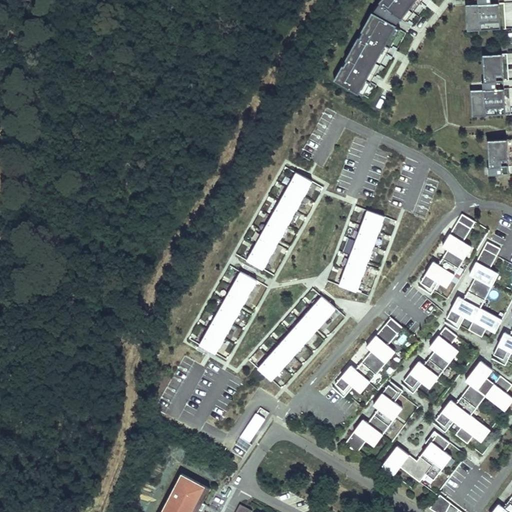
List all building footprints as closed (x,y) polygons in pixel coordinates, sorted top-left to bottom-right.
[(383,0),(381,3),(400,19),(415,0),(383,0)] [(505,0),(484,0),(485,8),(472,9),(473,35),(507,33),(505,0)] [(399,25),(374,11),(334,84),(359,97),(399,25)] [(507,56),(486,57),(488,92),(475,93),(477,119),(510,117),(507,56)] [(509,141),(491,141),(491,171),(509,172),(509,141)] [(298,170),(248,259),(264,267),(314,178),(298,170)] [(385,216),(368,210),(339,288),(356,294),(385,216)] [(447,287),(465,256),(472,246),(463,240),(475,221),(462,213),(442,245),(448,249),(439,264),(433,260),(420,282),(418,286),(431,294),(433,290),(429,287),(434,279),(438,281),(447,287)] [(481,307),(492,285),(499,272),(490,268),(500,248),(487,241),(469,274),(475,277),(464,298),(458,295),(446,318),(444,322),(458,329),(460,325),(455,323),(460,314),(464,316),(473,321),(468,330),(482,337),(486,328),(495,333),(502,319),(481,307)] [(266,269),(273,272),(277,262),(270,259),(266,269)] [(242,273),(200,344),(216,353),(257,282),(242,273)] [(433,290),(438,281),(434,279),(429,287),(433,290)] [(322,297),(257,370),(270,382),(336,308),(322,297)] [(460,325),(464,316),(460,314),(455,323),(460,325)] [(361,392),(386,362),(396,350),(388,344),(403,327),(391,317),(335,384),(332,387),(344,397),(346,394),(343,390),(349,382),(353,385),(361,392)] [(429,388),(450,361),(459,350),(451,344),(457,336),(445,327),(430,347),(435,350),(424,364),(419,360),(404,380),(401,384),(413,393),(416,390),(412,387),(418,379),(422,382),(429,388)] [(511,352),(511,330),(510,335),(504,332),(491,358),(505,365),(507,361),(502,359),(507,350),(511,352)] [(507,361),(511,352),(507,350),(502,359),(507,361)] [(471,415),(485,395),(505,410),(511,400),(511,396),(506,392),(511,384),(500,375),(494,383),(486,377),(492,369),(481,360),(474,368),(465,380),(470,384),(456,403),(451,399),(435,419),(433,423),(445,432),(447,429),(444,425),(450,417),(454,421),(461,426),(455,434),(467,443),(473,435),(481,441),(490,429),(482,423),(471,415)] [(416,390),(422,382),(418,379),(412,387),(416,390)] [(382,434),(402,408),(394,402),(390,399),(396,391),(400,393),(403,390),(391,381),(388,384),(373,405),(378,409),(367,423),(362,419),(345,443),(357,452),(366,440),(374,446),(382,434)] [(346,394),(353,385),(349,382),(343,390),(346,394)] [(394,402),(400,393),(396,391),(390,399),(394,402)] [(491,427),(495,422),(477,407),(473,413),(491,427)] [(265,420),(256,414),(240,438),(250,444),(265,420)] [(447,429),(454,421),(450,417),(444,425),(447,429)] [(416,460),(397,445),(382,465),(394,474),(400,466),(415,478),(421,470),(425,473),(433,480),(451,456),(443,450),(439,447),(445,439),(437,433),(434,430),(426,441),(430,443),(416,460)] [(443,450),(450,442),(445,439),(439,447),(443,450)] [(454,454),(448,463),(456,468),(465,453),(449,443),(446,449),(454,454)] [(236,444),(232,449),(242,457),(246,452),(236,444)] [(419,482),(425,473),(421,470),(415,478),(419,482)] [(199,511),(212,487),(183,472),(162,511),(199,511)] [(463,511),(440,494),(429,508),(435,511),(445,511),(447,510),(449,505),(458,510),(456,511),(463,511)] [(511,511),(511,495),(503,507),(498,503),(491,511),(511,511)] [(241,503),(236,511),(251,511),(253,509),(241,503)]
